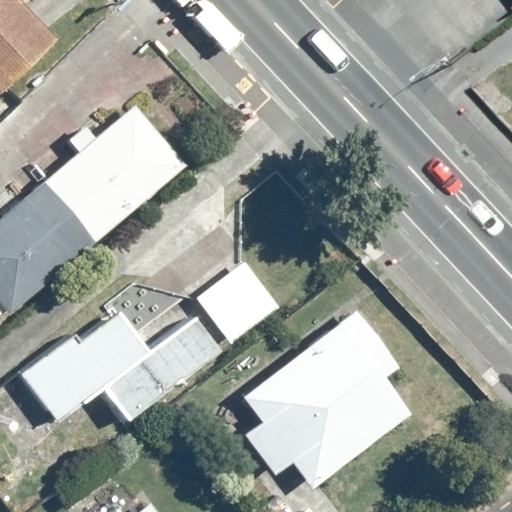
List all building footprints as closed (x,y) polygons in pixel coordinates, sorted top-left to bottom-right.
[(0,0),(0,102),(59,44),(18,0),(0,0)] [(127,107),(0,213),(0,313),(177,166),(127,107)] [(348,311),(236,397),(255,422),(237,436),(267,476),(284,463),(304,489),(400,414),(375,381),(392,368),(348,311)] [(63,336),(14,375),(50,420),(94,385),(120,418),(206,350),(183,321),(141,354),(108,314),(70,345),(63,336)] [(150,511),(143,503),(130,511),(150,511)]
